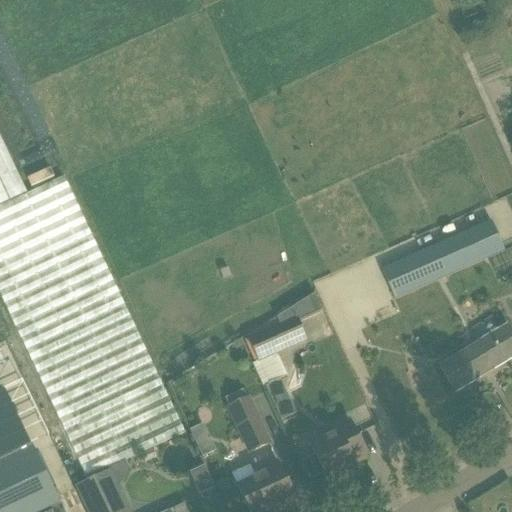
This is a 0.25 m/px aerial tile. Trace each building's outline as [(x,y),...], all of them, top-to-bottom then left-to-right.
[(0,206),(26,194),(0,139),(0,206)] [(49,170),(27,180),(30,188),(53,179),(49,170)] [(0,209),(0,295),(40,378),(88,478),(107,470),(183,434),(115,287),(64,179),(0,209)] [(477,228),(367,278),(381,307),(490,258),(477,228)] [(306,341),(298,322),(281,330),(279,327),(249,340),(259,362),(306,341)] [(439,370),(455,395),(480,380),(476,373),(489,364),(494,371),(511,360),(511,340),(503,327),(473,345),(474,348),(439,370)] [(283,380),(267,385),(277,419),(293,415),(283,380)] [(229,408),(247,400),(243,391),(225,400),(229,408)] [(249,454),(270,445),(249,399),(247,400),(229,408),(228,409),(249,454)] [(326,482),(342,475),(355,469),(353,466),(366,459),(349,423),(334,429),(337,436),(311,448),(314,456),(323,475),(326,482)] [(195,446),(209,439),(203,426),(189,432),(195,446)] [(62,511),(59,504),(56,505),(30,450),(0,464),(0,511),(62,511)] [(323,475),(314,456),(300,462),(309,481),(323,475)] [(237,488),(248,511),(267,511),(277,508),(278,511),(279,511),(296,504),(277,464),(254,474),(256,479),(237,488)] [(188,472),(198,495),(213,488),(203,466),(188,472)] [(73,488),(84,511),(126,511),(108,472),(73,488)]
